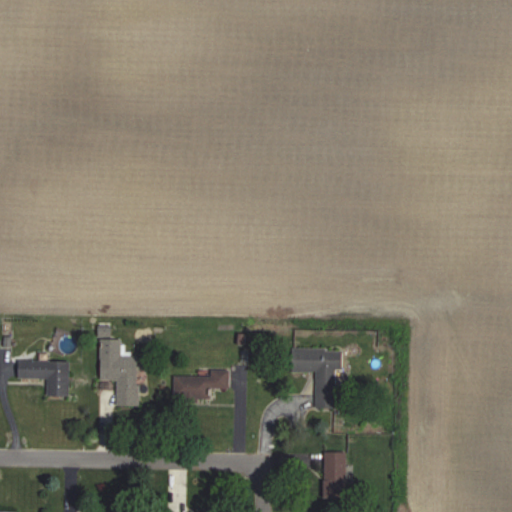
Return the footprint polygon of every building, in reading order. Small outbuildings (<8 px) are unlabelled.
[(119,381),(119,401),(139,401),(140,357),(123,356),(123,340),(104,340),(103,380),(119,381)] [(293,348),(293,372),(318,372),(318,406),(344,407),(344,349),(293,348)] [(72,361),(21,361),(21,379),(50,379),(50,397),(72,397),(72,361)] [(176,399),(214,399),(214,388),(231,388),(231,370),(213,370),(213,376),(176,376),(176,399)] [(350,499),(350,451),(327,451),(327,499),(350,499)]
